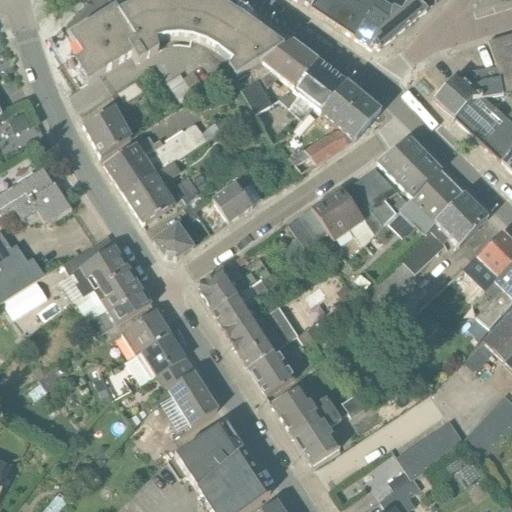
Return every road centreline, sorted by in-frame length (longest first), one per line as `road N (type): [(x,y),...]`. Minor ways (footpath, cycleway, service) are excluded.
road 1 (residential): [(162,294),(70,145),(14,0)]
road 2 (residential): [(162,294),(411,121)]
road 3 (residential): [(304,511),(162,294)]
road 4 (tertiary): [(377,84),(258,0)]
road 5 (tertiary): [(511,218),(411,121)]
